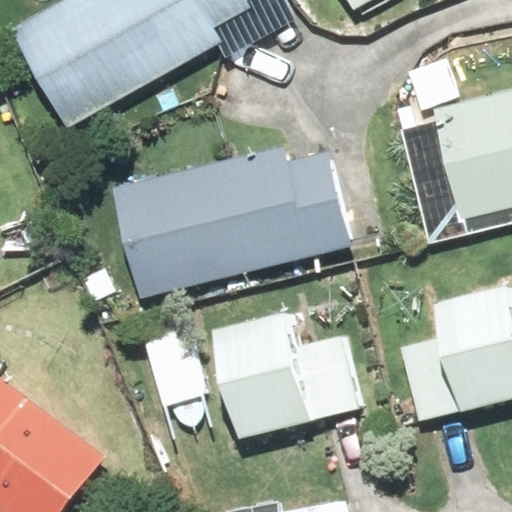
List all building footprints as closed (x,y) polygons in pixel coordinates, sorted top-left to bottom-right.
[(259,9),(254,0),(66,0),(17,28),(74,129),(233,40),(226,27),(259,9)] [(356,0),(362,10),(378,0),(356,0)] [(0,38),(0,81),(17,73),(0,38)] [(511,92),(440,110),(466,218),(511,207),(511,92)] [(122,184),(148,293),(361,243),(336,140),(297,149),(296,143),(122,184)] [(511,397),(511,282),(440,299),(448,333),(407,343),(424,418),(511,397)] [(300,310),(223,327),(247,431),(366,404),(349,333),(307,342),(300,310)] [(194,320),(151,333),(174,409),(175,411),(176,413),(176,415),(177,417),(179,419),(180,420),(182,422),(183,423),(185,425),(187,425),(189,426),(191,427),(193,427),(196,428),(198,427),(200,427),(202,427),(204,426),(206,425),(208,424),(210,423),(212,422),(213,420),(214,419),(216,417),(217,415),(218,413),(218,411),(219,409),(219,407),(219,404),(219,402),(219,400),(218,398),(217,396),(194,320)] [(0,357),(0,501),(14,511),(66,511),(117,447),(0,357)]
